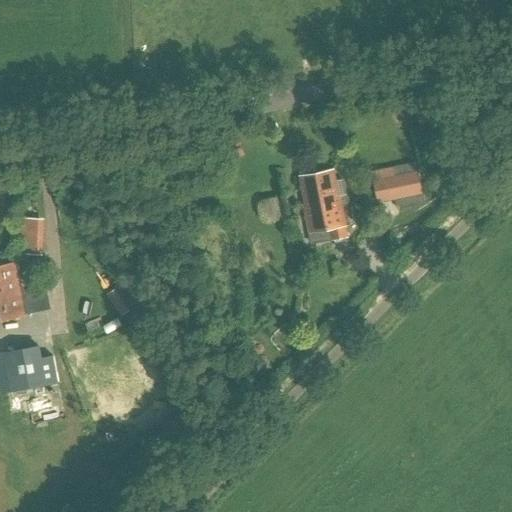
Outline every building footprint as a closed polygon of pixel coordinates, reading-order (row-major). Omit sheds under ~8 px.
[(394,174),(393,167),(372,171),(377,203),(423,194),(418,169),(394,174)] [(338,198),(332,171),(301,177),(306,205),(304,205),(310,234),(329,230),(331,241),(347,237),(339,198),(338,198)] [(51,254),(51,218),(28,218),(28,254),(51,254)] [(0,321),(24,317),(13,264),(0,266),(0,321)] [(40,346),(3,353),(11,394),(48,387),(48,385),(43,358),(40,346)]
